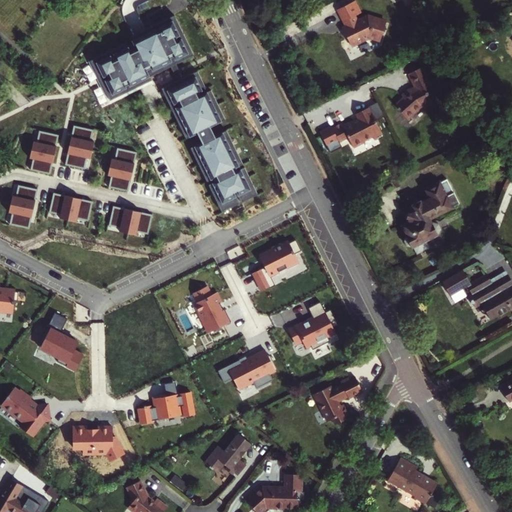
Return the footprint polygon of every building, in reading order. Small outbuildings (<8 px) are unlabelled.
[(354,46),(372,37),(383,41),(389,23),(371,16),(359,22),(356,17),(363,13),(358,1),(340,10),(346,22),(348,21),(351,26),(345,29),(354,46)] [(152,80),(150,76),(194,55),(174,15),(130,37),(134,44),(129,47),(127,43),(91,60),(110,100),(152,80)] [(417,88),(411,91),(409,90),(402,98),(405,100),(397,110),(409,121),(420,108),(423,107),(425,109),(433,105),(425,89),(430,86),(422,69),(410,75),(417,88)] [(206,89),(198,71),(162,88),(186,139),(198,133),(202,142),(191,148),(207,181),(211,180),(212,183),(208,184),(222,212),(239,203),(237,198),(239,197),(241,202),(258,194),(244,167),(241,169),(239,166),(243,164),(227,130),(215,136),(211,127),(225,120),(211,90),(204,93),(203,90),(206,89)] [(370,108),(356,115),(359,120),(354,122),(353,119),(342,125),(341,123),(331,128),(341,148),(350,143),(353,148),(365,142),(364,140),(373,136),(375,141),(383,136),(370,108)] [(87,158),(91,158),(94,141),(91,140),(94,129),(74,125),(65,165),(85,169),(87,158)] [(33,141),(30,158),(33,159),(30,170),(50,174),(59,135),(39,131),(37,142),(33,141)] [(111,158),(107,175),(111,176),(108,187),(128,191),(136,152),(117,148),(114,159),(111,158)] [(441,180),(426,188),(430,196),(422,200),(418,199),(414,201),(413,207),(415,210),(411,212),(409,219),(410,222),(404,226),(409,235),(407,236),(405,241),(407,245),(414,246),(418,253),(430,247),(426,239),(439,233),(441,226),(439,223),(434,221),(432,217),(461,202),(456,191),(448,195),(441,180)] [(12,195),(9,212),(12,213),(9,224),(29,228),(38,189),(18,185),(16,196),(12,195)] [(59,218),(77,222),(77,219),(88,221),(93,202),(53,193),(49,212),(60,215),(59,218)] [(119,231),(136,235),(137,232),(148,234),(153,215),(113,206),(109,225),(120,228),(119,231)] [(302,250),(295,238),(263,255),(268,264),(251,273),(260,292),(274,285),(270,276),(299,261),(295,254),(302,250)] [(511,282),(505,270),(489,279),(491,284),(495,282),(500,290),(511,282)] [(511,282),(500,290),(495,282),(491,284),(489,279),(485,272),(464,284),(469,293),(466,295),(473,308),(479,304),(486,316),(495,311),(497,314),(509,308),(510,310),(511,309),(511,282)] [(232,323),(217,294),(214,296),(208,284),(186,296),(206,336),(232,323)] [(0,311),(13,312),(14,300),(17,300),(18,291),(15,291),(15,290),(7,289),(7,290),(0,289),(0,311)] [(304,324),(303,323),(288,330),(295,343),(302,340),(306,348),(318,342),(320,346),(330,341),(328,337),(336,333),(333,327),(338,324),(330,309),(325,312),(320,302),(309,308),(315,321),(311,323),(308,322),(304,324)] [(495,311),(486,316),(488,319),(497,314),(495,311)] [(67,319),(55,312),(47,327),(50,328),(40,348),(59,357),(57,361),(75,370),(84,355),(74,350),(78,342),(63,335),(64,332),(61,330),(67,319)] [(239,360),(218,371),(224,382),(233,378),(238,389),(253,381),(257,388),(273,380),(269,373),(277,369),(270,355),(268,356),(265,350),(245,361),(245,362),(241,364),(239,360)] [(348,379),(341,383),(343,386),(332,391),(330,387),(314,394),(326,422),(332,419),(334,425),(345,420),(344,417),(347,416),(342,405),(339,407),(336,400),(346,395),(347,398),(362,391),(356,378),(349,381),(348,379)] [(511,381),(499,390),(507,402),(511,399),(511,381)] [(1,404),(24,421),(20,426),(32,435),(44,419),(49,419),(46,403),(35,406),(29,401),(31,398),(19,389),(17,392),(13,389),(1,404)] [(195,412),(190,392),(155,399),(156,404),(137,408),(140,424),(195,412)] [(123,454),(111,426),(71,427),(72,450),(81,450),(82,455),(107,454),(109,460),(123,454)] [(240,434),(226,451),(219,445),(206,462),(218,472),(225,464),(238,476),(247,465),(241,459),(253,444),(240,434)] [(416,466),(400,456),(386,479),(414,495),(413,497),(425,504),(437,483),(414,470),(416,466)] [(285,487),(263,486),(260,488),(261,489),(247,499),(257,511),(259,511),(266,507),(297,509),(298,493),(300,493),(301,476),(286,475),(285,487)] [(10,511),(36,511),(14,498),(21,486),(9,478),(0,493),(0,511),(5,511),(7,510),(10,511)] [(154,499),(148,494),(140,478),(127,484),(132,493),(129,498),(130,499),(124,508),(129,511),(160,511),(167,504),(156,496),(154,499)]
